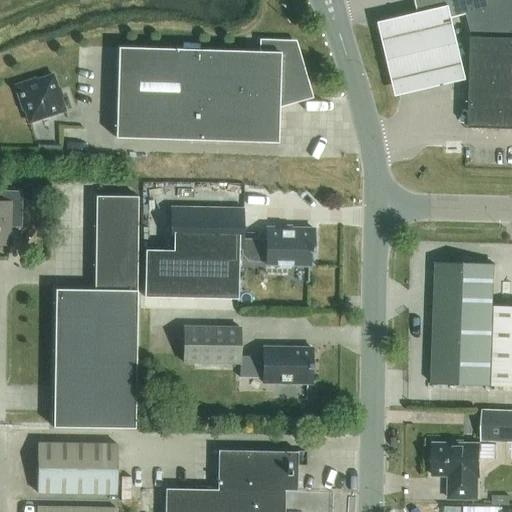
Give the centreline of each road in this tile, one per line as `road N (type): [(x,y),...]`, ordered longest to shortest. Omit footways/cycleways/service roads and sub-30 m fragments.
road 1 (unclassified): [(369,511),(378,207)]
road 2 (unclassified): [(378,207),(328,0)]
road 3 (unclassified): [(511,210),(378,207)]
